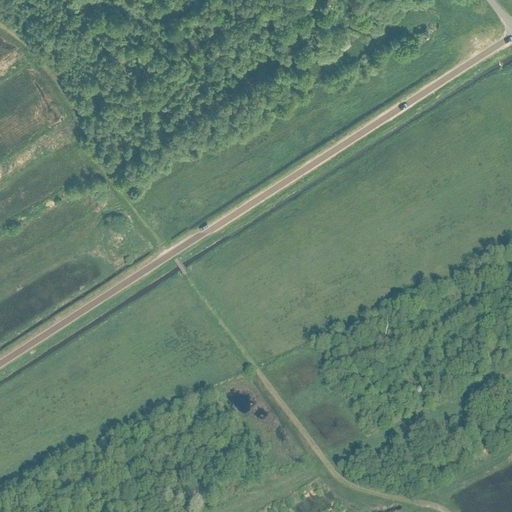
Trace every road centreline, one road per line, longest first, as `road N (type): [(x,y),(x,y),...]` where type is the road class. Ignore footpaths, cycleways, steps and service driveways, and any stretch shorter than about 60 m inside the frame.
road 1 (unclassified): [(0,364),(511,36)]
road 2 (track): [(444,511),(341,482),(171,254)]
